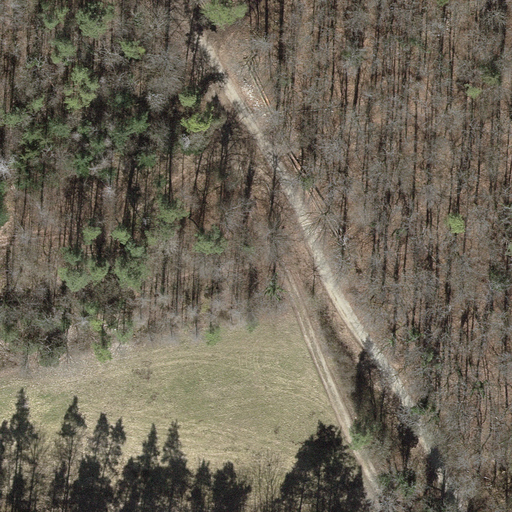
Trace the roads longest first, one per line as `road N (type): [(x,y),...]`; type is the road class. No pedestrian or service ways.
road 1 (track): [(456,511),(419,419),(276,144),(195,24)]
road 2 (track): [(392,511),(357,448),(260,213)]
road 3 (track): [(260,213),(195,24),(179,0)]
